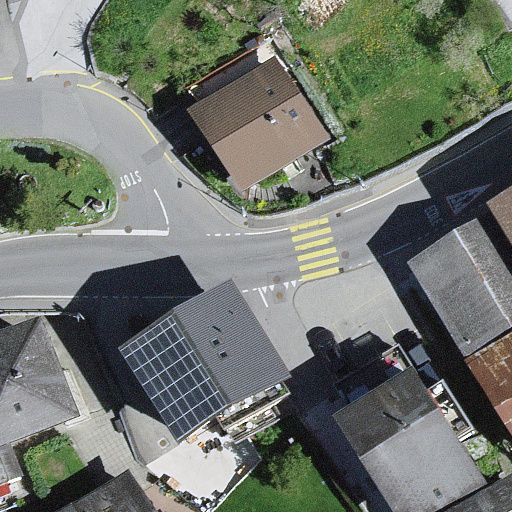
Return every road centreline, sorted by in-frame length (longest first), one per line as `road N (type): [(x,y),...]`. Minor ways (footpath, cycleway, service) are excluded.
road 1 (residential): [(378,511),(275,355),(262,259)]
road 2 (tertiary): [(262,259),(380,227),(511,158)]
road 3 (residential): [(186,261),(137,153),(103,125),(81,116),(0,120)]
road 4 (tertiary): [(0,273),(186,261)]
